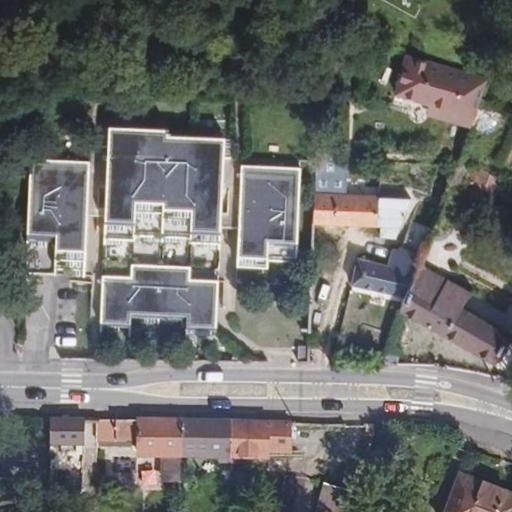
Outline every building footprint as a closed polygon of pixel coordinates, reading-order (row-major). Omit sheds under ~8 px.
[(490,81),(405,56),(394,93),(446,108),(443,120),(473,128),(490,81)] [(166,141),(109,140),(108,250),(136,250),(137,245),(192,245),(192,251),(222,251),(222,148),(166,147),(166,141)] [(423,170),(412,169),(413,178),(423,179),(423,170)] [(505,182),(481,171),(474,187),(498,197),(505,182)] [(301,174),(244,173),(243,270),(300,271),(301,174)] [(87,175),(31,175),(30,290),(87,290),(87,175)] [(376,202),(315,200),(315,229),(343,229),(376,230),(376,202)] [(411,203),(376,202),(376,230),(381,230),(400,231),(411,203)] [(395,243),(400,231),(381,230),(380,243),(395,243)] [(355,291),(408,304),(421,268),(425,260),(406,252),(395,258),(390,272),(360,264),(355,291)] [(408,304),(404,316),(498,368),(511,342),(463,314),(472,297),(450,283),(421,268),(408,304)] [(450,283),(472,297),(479,286),(456,272),(450,283)] [(136,291),(106,291),(106,339),(136,340),(136,336),(191,335),(191,340),(221,340),(221,291),(192,291),(192,278),(136,278),(136,291)] [(375,372),(384,372),(388,362),(379,359),(375,372)] [(88,426),(53,426),(52,452),(87,452),(87,447),(88,426)] [(88,426),(87,447),(141,449),(141,463),(166,463),(167,489),(183,489),(184,463),(185,429),(88,426)] [(223,469),(235,469),(235,464),(234,464),(233,446),(228,442),(228,429),(185,429),(184,463),(222,463),(223,469)] [(235,464),(270,465),(270,459),(292,459),(293,431),(228,429),(228,442),(233,446),(234,464),(235,464)] [(511,511),(511,492),(460,472),(444,511),(511,511)] [(11,481),(0,481),(0,497),(11,497),(11,481)] [(344,511),(350,492),(321,485),(314,511),(344,511)]
